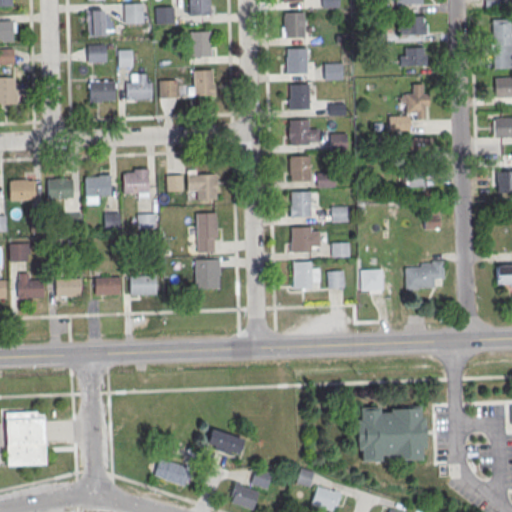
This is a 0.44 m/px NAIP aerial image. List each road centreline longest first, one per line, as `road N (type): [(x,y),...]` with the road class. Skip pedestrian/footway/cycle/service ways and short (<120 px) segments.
road 1 (tertiary): [(511,335),(0,356)]
road 2 (residential): [(243,0),(255,346)]
road 3 (residential): [(455,0),(471,337)]
road 4 (residential): [(248,132),(0,141)]
road 5 (residential): [(453,338),(454,436),(464,463),(511,507)]
road 6 (residential): [(156,511),(92,497),(0,510)]
road 7 (residential): [(87,353),(92,497)]
road 8 (residential): [(45,0),(50,140)]
